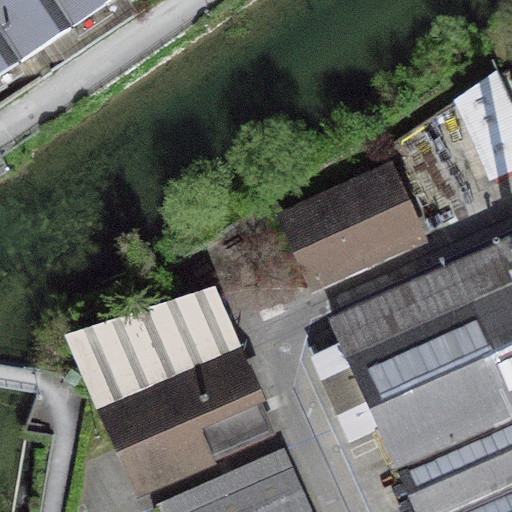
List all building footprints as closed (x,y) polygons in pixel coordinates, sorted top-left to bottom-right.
[(0,0),(0,40),(16,64),(112,0),(0,0)] [(0,75),(16,64),(0,40),(0,75)] [(315,286),(418,240),(388,173),(285,219),(315,286)] [(511,511),(511,244),(507,247),(332,324),(342,346),(347,355),(377,424),(383,436),(416,511),(511,511)] [(204,437),(268,408),(242,351),(97,416),(137,504),(218,468),(204,437)] [(312,511),(287,455),(161,511),(312,511)]
